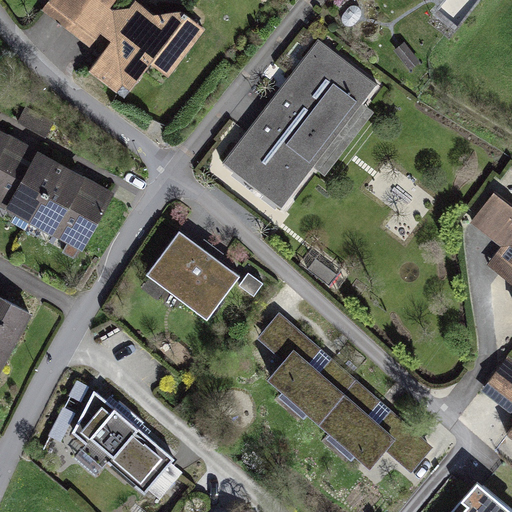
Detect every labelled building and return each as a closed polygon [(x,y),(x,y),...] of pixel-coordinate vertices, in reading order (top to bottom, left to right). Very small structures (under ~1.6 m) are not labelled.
[(167,70),(199,27),(179,12),(152,17),(129,0),(54,0),(50,7),(109,51),(97,67),(125,88),(148,56),(167,70)] [(317,39),(223,161),(282,207),(377,85),(317,39)] [(76,172),(27,142),(0,185),(0,203),(43,226),(76,172)] [(511,210),(495,197),(477,219),(508,244),(495,261),(511,274),(511,210)] [(226,269),(168,225),(137,266),(195,312),(226,269)] [(0,345),(21,304),(0,293),(0,345)] [(332,386),(281,343),(254,371),(303,418),(332,386)] [(511,365),(508,362),(494,379),(511,394),(511,365)] [(385,432),(332,386),(307,418),(357,461),(385,432)] [(166,450),(94,393),(64,428),(137,487),(166,450)] [(511,511),(511,508),(479,480),(451,511),(511,511)]
